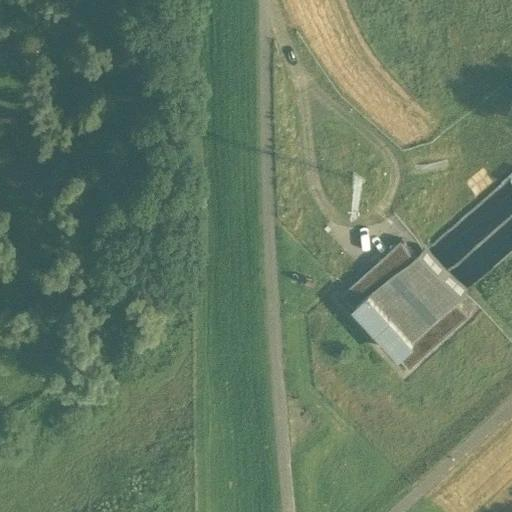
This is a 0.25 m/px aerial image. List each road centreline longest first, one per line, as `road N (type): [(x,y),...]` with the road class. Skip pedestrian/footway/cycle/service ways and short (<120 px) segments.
road 1 (track): [(262,0),(268,266),(289,511)]
road 2 (motorway): [(0,243),(291,0)]
road 3 (motorway): [(224,0),(0,185)]
